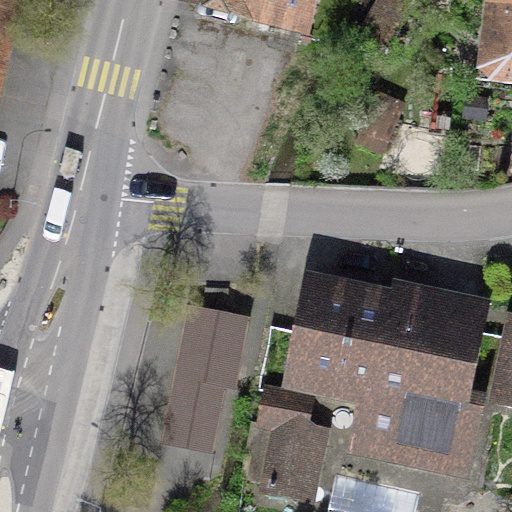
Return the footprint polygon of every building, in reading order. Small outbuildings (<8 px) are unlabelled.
[(206,0),(300,22),(305,0),(206,0)] [(511,0),(504,0),(496,65),(511,67),(511,0)] [(398,310),(386,317),(309,301),(293,374),(330,382),(327,397),(365,405),(359,432),(394,440),(390,460),(460,475),(473,412),(454,408),(460,378),(472,372),(476,352),(468,342),(469,335),(422,325),(415,314),(398,310)] [(195,312),(167,444),(216,454),(230,388),(244,322),(195,312)] [(511,324),(509,324),(492,403),(511,406),(511,324)] [(276,431),(263,494),(305,502),(318,439),(296,434),(302,402),(262,395),(256,427),(276,431)]
